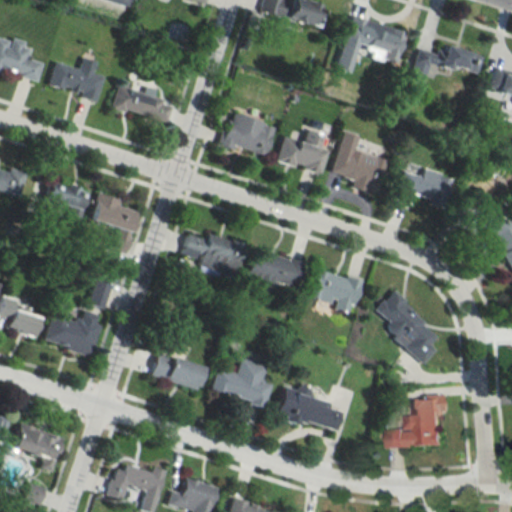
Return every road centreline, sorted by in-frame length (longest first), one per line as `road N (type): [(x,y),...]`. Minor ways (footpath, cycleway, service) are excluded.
road 1 (residential): [(485,484),(469,318),(455,289),(428,263),(0,120)]
road 2 (residential): [(63,511),(227,0)]
road 3 (residential): [(511,487),(329,479),(0,375)]
